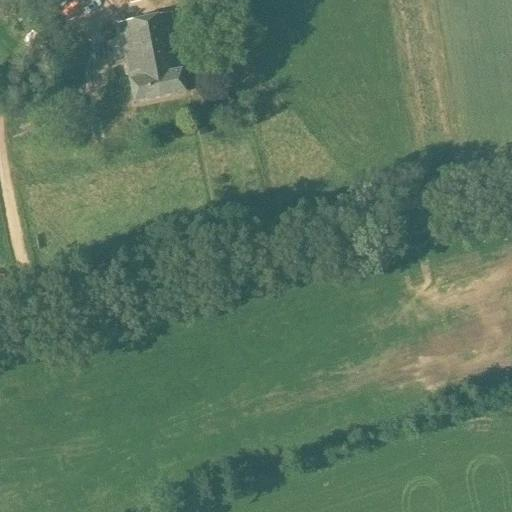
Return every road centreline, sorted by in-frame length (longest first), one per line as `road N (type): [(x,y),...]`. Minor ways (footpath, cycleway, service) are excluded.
road 1 (track): [(0,321),(511,177)]
road 2 (track): [(0,136),(35,311)]
